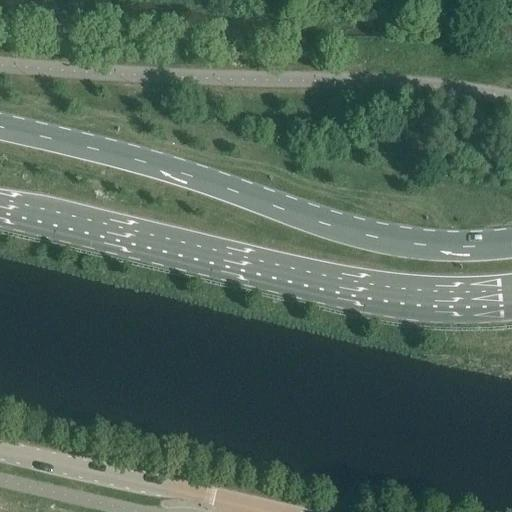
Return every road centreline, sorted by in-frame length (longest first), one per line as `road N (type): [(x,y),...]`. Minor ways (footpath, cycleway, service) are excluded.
road 1 (secondary): [(511,243),(424,246),(373,236),(182,173),(0,126)]
road 2 (secondary): [(0,211),(369,294),(511,298)]
road 3 (tertiary): [(267,511),(0,450)]
